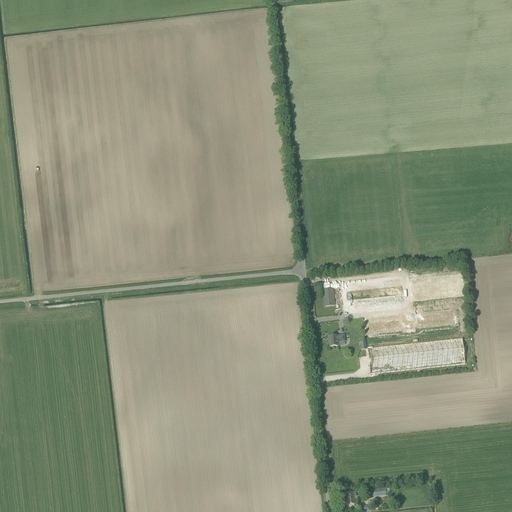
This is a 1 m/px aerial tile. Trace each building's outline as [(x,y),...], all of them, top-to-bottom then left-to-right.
[(461,274),(410,278),(412,301),(455,297),(455,296),(461,296),(461,293),(462,293),(461,286),(462,286),(461,274)] [(344,314),(404,309),(403,295),(347,300),(346,292),(402,287),(401,276),(341,281),(344,314)] [(322,290),(324,307),(334,306),(333,289),(322,290)] [(453,310),(364,317),(365,334),(401,331),(401,334),(415,332),(415,329),(455,325),(453,310)] [(329,343),(328,343),(329,348),(338,347),(338,345),(344,345),(344,342),(345,342),(344,335),(329,337),(329,343)] [(369,375),(465,367),(464,356),(467,356),(466,346),(463,347),(462,339),(367,347),(369,375)] [(367,498),(379,497),(387,496),(386,489),(367,491),(367,498)] [(355,493),(351,493),(346,494),(347,505),(354,504),(354,497),(356,496),(355,493)]
